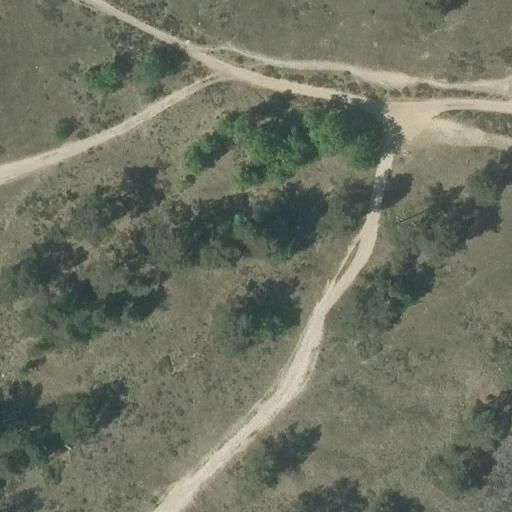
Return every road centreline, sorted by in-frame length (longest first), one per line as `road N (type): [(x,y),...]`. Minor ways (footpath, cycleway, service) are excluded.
road 1 (track): [(412,110),(385,156),(368,242),(327,298),(297,379),(162,511)]
road 2 (track): [(88,0),(232,74),(412,110),(511,110)]
road 3 (track): [(0,177),(232,74)]
